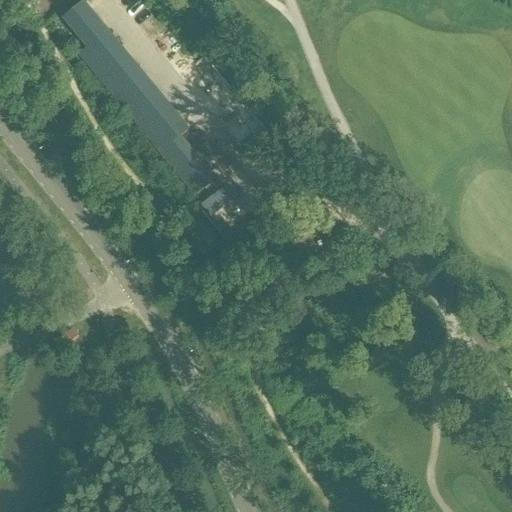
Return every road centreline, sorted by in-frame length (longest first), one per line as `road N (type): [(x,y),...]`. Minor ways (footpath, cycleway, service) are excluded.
road 1 (tertiary): [(247,511),(191,380),(133,287)]
road 2 (tertiary): [(133,287),(0,121)]
